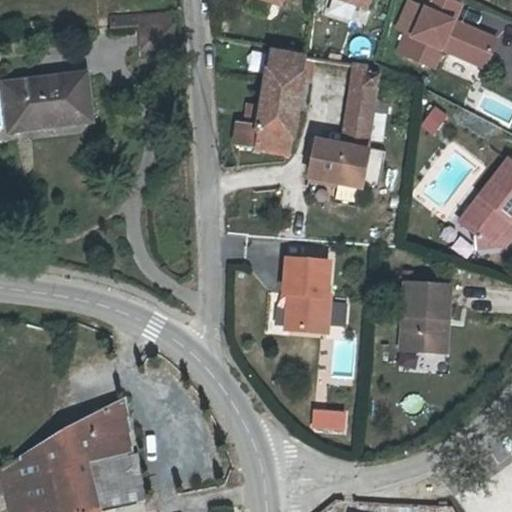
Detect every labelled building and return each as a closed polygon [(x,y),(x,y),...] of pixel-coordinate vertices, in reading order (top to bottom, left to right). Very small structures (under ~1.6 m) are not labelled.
[(270,0),(225,0),(266,13),(270,0)] [(357,0),(321,0),(355,9),(357,0)] [(401,39),(391,58),(419,71),(426,57),(466,77),(481,49),(441,29),(452,9),(434,0),(420,0),(414,13),(407,10),(399,5),(392,19),(388,32),(393,34),(401,39)] [(414,13),(420,0),(412,0),(407,10),(414,13)] [(151,57),(151,20),(93,21),(93,39),(120,39),(119,57),(151,57)] [(401,39),(393,34),(383,54),(391,58),(401,39)] [(277,161),(291,58),(256,56),(242,130),(225,128),(223,149),(239,151),(240,156),(277,161)] [(359,151),(366,86),(353,84),(355,66),(346,61),(333,148),(359,151)] [(353,84),(366,86),(368,73),(360,69),(355,66),(353,84)] [(0,134),(75,124),(70,83),(0,90),(0,134)] [(359,151),(304,145),(300,187),(355,193),(359,151)] [(494,238),(504,225),(509,229),(511,224),(511,178),(500,169),(453,233),(468,244),(469,259),(497,258),(494,238)] [(507,247),(504,225),(494,238),(497,258),(507,247)] [(276,307),(286,308),(284,344),(321,346),(323,311),(317,309),(318,276),(277,274),(276,307)] [(432,326),(440,325),(440,295),(395,295),(393,360),(432,362),(432,326)] [(440,362),(440,325),(432,326),(432,362),(440,362)] [(23,463),(0,474),(0,481),(8,511),(98,511),(102,511),(146,501),(138,453),(133,454),(126,398),(63,427),(19,455),(23,463)] [(313,427),(344,429),(345,412),(314,410),(313,427)]
